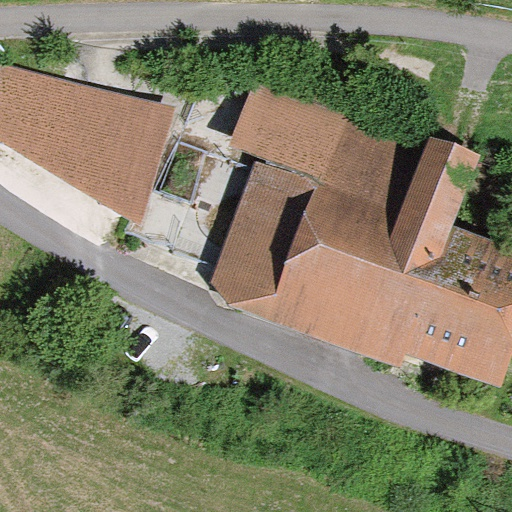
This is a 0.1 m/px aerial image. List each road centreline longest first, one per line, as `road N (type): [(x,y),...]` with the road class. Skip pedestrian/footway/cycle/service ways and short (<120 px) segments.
road 1 (residential): [(511,450),(382,409),(65,253),(0,208)]
road 2 (track): [(0,17),(427,22),(511,46)]
